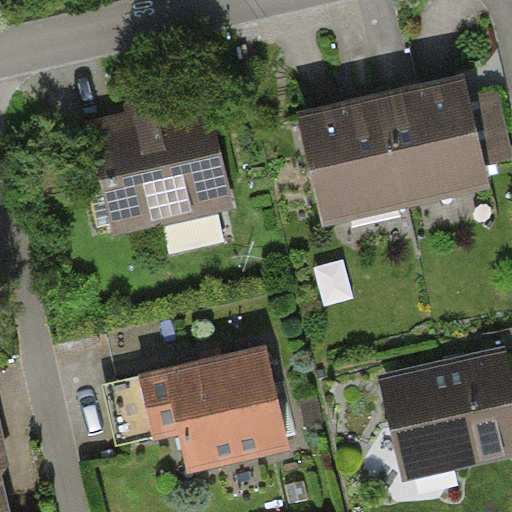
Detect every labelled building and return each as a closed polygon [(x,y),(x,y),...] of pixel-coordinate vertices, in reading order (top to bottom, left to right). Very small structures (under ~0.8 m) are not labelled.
[(457,84),(384,101),(406,198),(480,182),(457,84)] [(384,101),(311,118),(333,215),(406,198),(384,101)] [(209,104),(90,131),(115,237),(234,209),(209,104)] [(511,374),(509,362),(383,392),(409,503),(511,478),(511,374)] [(271,370),(171,393),(195,498),(295,475),(271,370)] [(12,511),(0,447),(0,511),(12,511)]
